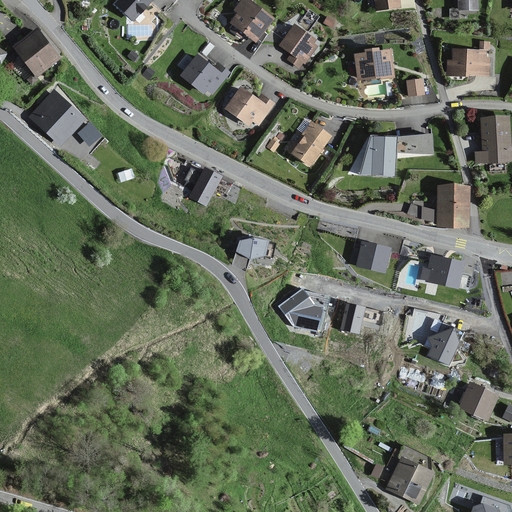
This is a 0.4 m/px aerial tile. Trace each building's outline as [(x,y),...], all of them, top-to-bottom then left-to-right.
[(116,0),(112,4),(131,22),(150,0),(116,0)] [(274,20),(247,0),(242,0),(233,12),(237,15),(230,25),(232,28),(230,31),(241,39),(244,35),(255,44),(274,20)] [(373,0),(375,11),(397,8),(396,0),(373,0)] [(478,0),(456,0),(456,11),(463,11),(478,11),(478,0)] [(335,23),(326,18),(322,25),(331,31),(335,23)] [(316,41),(296,25),(279,46),(291,55),(287,61),(299,70),(304,64),(306,65),(319,49),(314,45),(316,41)] [(61,59),(39,30),(14,49),(36,78),(61,59)] [(365,54),(354,55),(357,91),(362,90),(363,100),(392,97),(390,79),(393,79),(391,51),(379,52),(379,49),(364,51),(365,54)] [(488,52),(452,50),(451,61),(445,61),(445,77),(463,78),(463,76),(487,77),(488,52)] [(221,75),(199,56),(197,58),(181,77),(203,95),(206,91),(211,95),(229,74),(225,70),(221,75)] [(421,79),(405,81),(407,97),(423,95),(421,79)] [(265,106),(242,87),(225,108),(247,126),(250,122),(256,128),(274,106),(269,101),(265,106)] [(86,120),(54,89),(29,115),(60,146),(86,120)] [(509,118),(479,120),(481,152),(474,153),(474,164),(511,162),(509,118)] [(90,120),(78,131),(89,143),(101,133),(90,120)] [(332,138),(311,122),(288,152),(309,168),(332,138)] [(371,138),(359,177),(395,176),(395,158),(432,158),(432,134),(399,138),(371,138)] [(223,199),(230,184),(186,163),(179,176),(195,184),(189,196),(205,204),(211,192),(223,199)] [(468,185),(436,185),(436,227),(468,228),(468,185)] [(417,205),(414,212),(424,216),(427,208),(417,205)] [(254,238),(241,241),(238,251),(251,258),(265,255),(268,241),(254,238)] [(391,248),(362,242),(357,266),(385,272),(391,248)] [(464,262),(433,255),(430,269),(424,268),(422,280),(459,288),(464,262)] [(330,297),(305,291),(279,306),(293,326),(322,333),(330,297)] [(365,307),(348,303),(342,329),(359,333),(365,307)] [(449,365),(463,332),(437,321),(426,345),(432,347),(428,356),(449,365)] [(497,396),(469,383),(458,408),(486,421),(497,396)] [(503,415),(511,418),(511,403),(508,402),(503,415)] [(434,473),(401,456),(385,487),(418,504),(434,473)]
